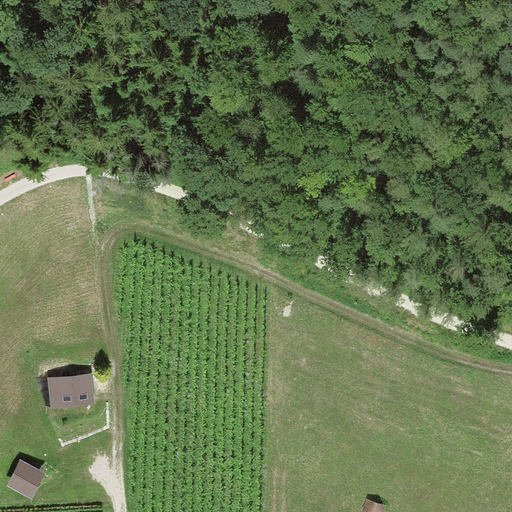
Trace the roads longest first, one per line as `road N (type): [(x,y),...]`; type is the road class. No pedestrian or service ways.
road 1 (track): [(113,511),(92,228),(142,227),(446,355),(511,370)]
road 2 (track): [(0,199),(59,173),(107,173),(213,209),(511,345)]
road 3 (track): [(511,112),(318,17),(304,0)]
